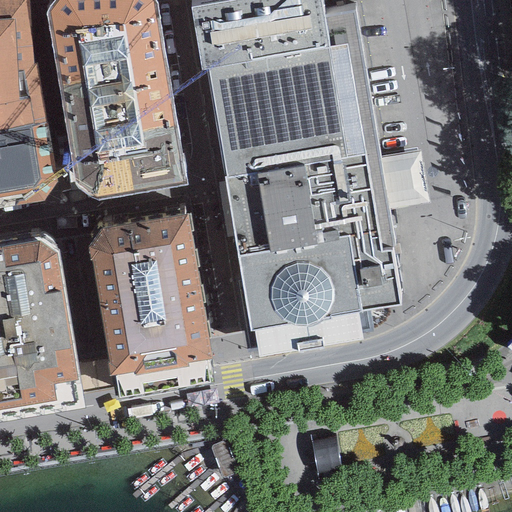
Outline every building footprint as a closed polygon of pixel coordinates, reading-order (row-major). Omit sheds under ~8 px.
[(24,0),(0,0),(0,210),(44,203),(57,183),(37,63),(33,63),(24,0)] [(55,0),(46,14),(74,187),(95,199),(187,185),(156,4),(150,0),(55,0)] [(322,0),(236,0),(191,7),(201,70),(208,69),(250,332),(254,332),(258,357),(362,340),(356,309),(400,302),(392,247),(386,212),(428,205),(419,151),(379,158),(355,11),(325,16),(322,0)] [(101,230),(89,249),(110,377),(114,376),(118,401),(212,386),(208,361),(213,361),(188,216),(101,230)] [(0,245),(0,421),(86,407),(58,252),(41,239),(0,245)] [(313,430),(318,464),(344,460),(339,426),(313,430)] [(222,433),(206,440),(221,479),(238,472),(222,433)]
